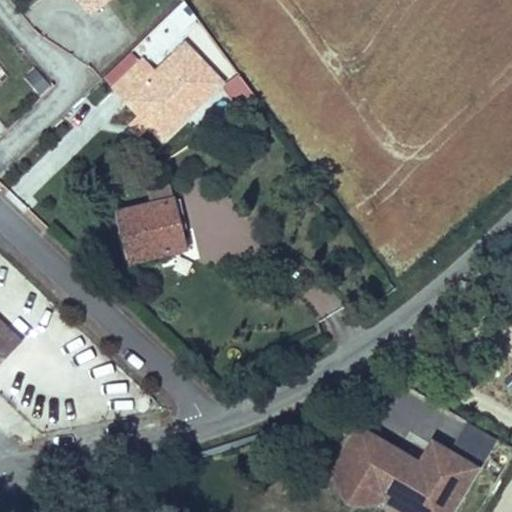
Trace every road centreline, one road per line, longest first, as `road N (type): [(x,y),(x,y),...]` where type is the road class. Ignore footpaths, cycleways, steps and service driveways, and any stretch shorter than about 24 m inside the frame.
road 1 (residential): [(216,412),(364,338),(511,220)]
road 2 (residential): [(216,412),(0,214)]
road 3 (residential): [(9,464),(169,430),(216,412)]
road 4 (residential): [(0,158),(72,89),(0,3)]
